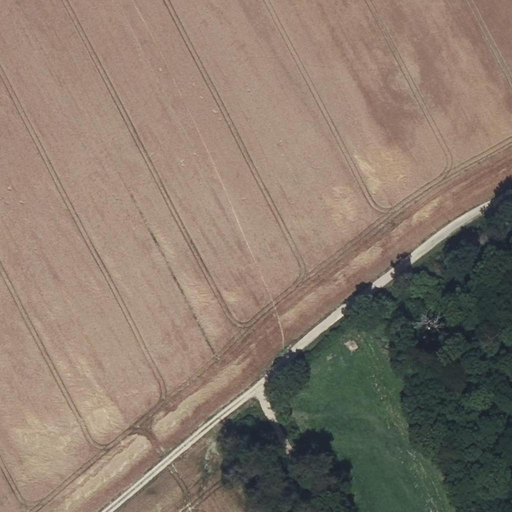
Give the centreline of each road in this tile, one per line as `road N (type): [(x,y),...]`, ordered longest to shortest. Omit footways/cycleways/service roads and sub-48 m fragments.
road 1 (unclassified): [(280,370),(511,202)]
road 2 (track): [(100,511),(280,370)]
road 3 (track): [(314,511),(259,387)]
